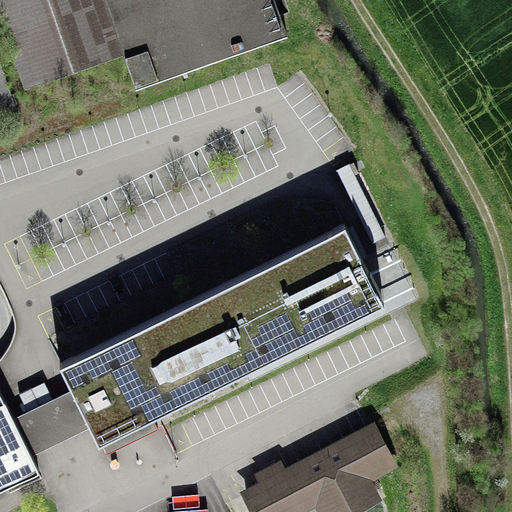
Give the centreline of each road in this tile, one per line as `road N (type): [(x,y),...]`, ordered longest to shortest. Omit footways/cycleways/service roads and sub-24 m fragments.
road 1 (track): [(357,0),(486,215),(504,275),(511,385)]
road 2 (track): [(441,511),(437,392)]
